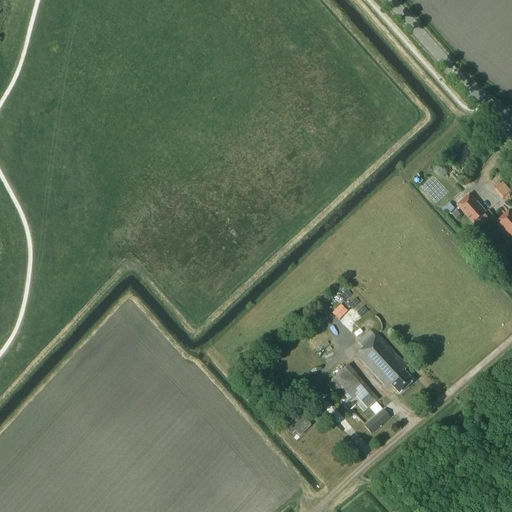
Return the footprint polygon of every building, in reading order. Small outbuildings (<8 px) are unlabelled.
[(503,198),(511,190),(504,181),(495,189),(503,198)] [(485,213),(487,211),(470,194),(457,205),(474,223),(475,222),(480,227),(489,218),(485,213)] [(511,237),(511,211),(510,209),(497,220),(511,237)] [(457,210),(453,214),(457,219),(461,215),(457,210)] [(392,387),(400,396),(414,383),(405,373),(409,369),(378,336),(357,356),(385,387),(392,387)] [(349,365),(329,382),(350,406),(355,401),(364,412),(379,399),(349,365)] [(292,432),(293,433),(311,416),(310,414),(306,410),(305,409),(287,427),(288,428),(292,432)] [(368,422),(364,426),(371,435),(376,431),(391,418),(383,409),(368,422)]
